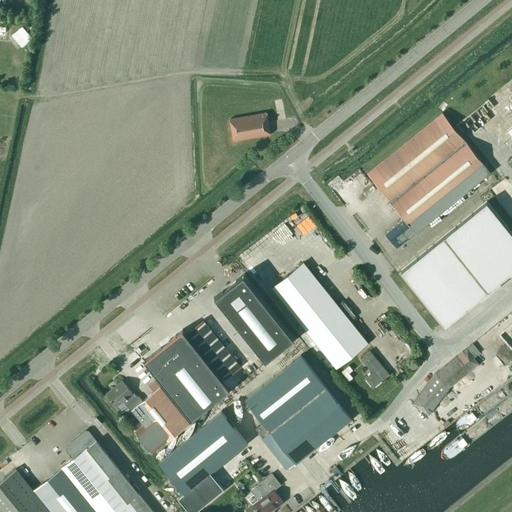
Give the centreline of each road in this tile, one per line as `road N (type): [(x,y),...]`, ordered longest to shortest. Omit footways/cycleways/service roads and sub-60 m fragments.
road 1 (unclassified): [(37,363),(287,158)]
road 2 (unclassified): [(287,158),(481,0)]
road 3 (unclassified): [(440,350),(287,158)]
road 4 (unclassified): [(163,511),(37,363)]
road 5 (unknown): [(370,429),(295,476),(281,469),(234,403)]
